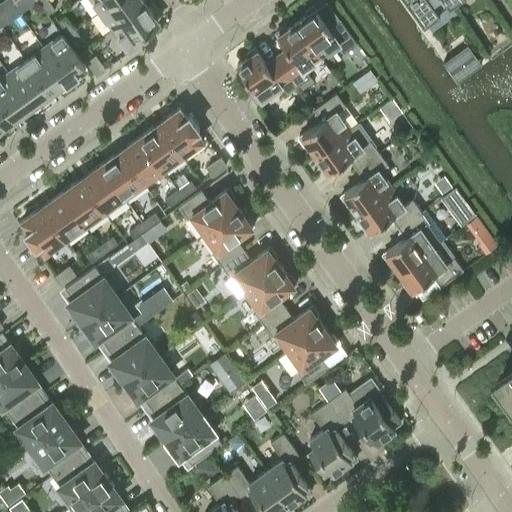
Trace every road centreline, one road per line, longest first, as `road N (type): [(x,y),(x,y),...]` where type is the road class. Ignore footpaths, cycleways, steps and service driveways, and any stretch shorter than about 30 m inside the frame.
road 1 (residential): [(449,420),(181,49)]
road 2 (residential): [(172,511),(0,263)]
road 3 (residential): [(0,181),(181,49)]
road 4 (residential): [(322,511),(449,420)]
